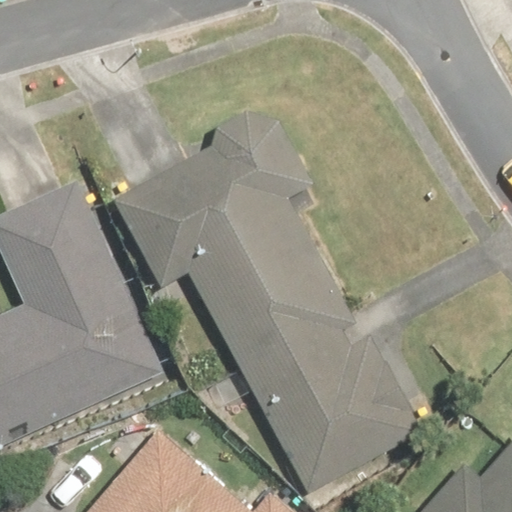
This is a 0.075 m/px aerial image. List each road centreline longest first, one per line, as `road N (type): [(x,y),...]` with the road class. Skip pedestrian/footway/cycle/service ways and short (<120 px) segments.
road 1 (residential): [(511,153),(418,0)]
road 2 (residential): [(0,35),(144,0)]
